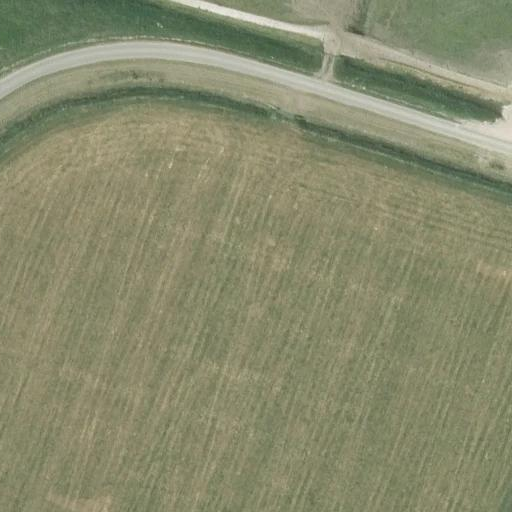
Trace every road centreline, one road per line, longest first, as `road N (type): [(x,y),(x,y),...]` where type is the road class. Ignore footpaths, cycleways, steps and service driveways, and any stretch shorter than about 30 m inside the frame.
road 1 (unclassified): [(0,89),(95,55),(192,55),(511,148)]
road 2 (track): [(175,0),(511,94)]
